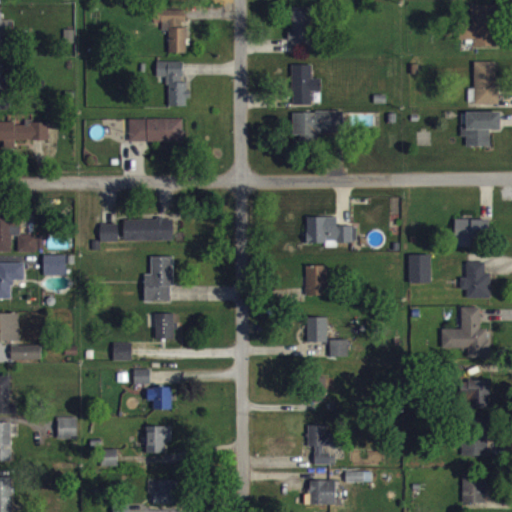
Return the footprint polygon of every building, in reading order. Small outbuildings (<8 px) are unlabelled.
[(475,55),(499,55),(500,13),(468,13),(467,48),(475,48),(475,55)] [(314,57),(315,15),(292,15),(292,56),(314,57)] [(170,61),(188,61),(188,33),(187,33),(187,19),(161,18),(161,29),(171,30),(170,61)] [(185,70),(159,69),(158,84),(170,85),(170,114),(188,115),(188,106),(190,106),(190,91),(184,91),(185,70)] [(476,70),(476,112),(499,112),(499,70),(476,70)] [(313,73),(293,73),(294,113),(314,113),(313,99),(323,99),(323,86),(314,87),(313,73)] [(503,120),(468,119),(468,135),(463,135),(463,145),(468,146),(468,155),(491,155),(492,138),(502,138),(503,120)] [(346,120),(295,120),(294,144),(301,144),(301,150),(319,150),(319,141),(346,142),(346,120)] [(186,149),(185,126),(131,127),(132,150),(186,149)] [(0,129),(0,157),(20,157),(20,152),(31,152),(31,148),(51,148),(51,129),(26,129),(26,133),(16,133),(16,130),(0,129)] [(0,217),(0,259),(13,260),(13,243),(21,243),(22,218),(0,217)] [(125,228),(126,249),(176,248),(176,226),(125,228)] [(457,255),(473,255),(473,247),(491,247),(491,227),(457,227),(457,255)] [(120,231),(102,232),(102,250),(120,249),(120,231)] [(39,243),(20,243),(20,260),(39,260),(39,243)] [(68,283),(68,263),(46,263),(46,283),(68,283)] [(433,263),(410,263),(410,291),(433,291),(433,263)] [(146,283),(146,309),(174,309),(173,265),(153,265),(153,282),(146,283)] [(26,288),(26,271),(0,270),(0,277),(0,306),(14,307),(14,288),(26,288)] [(469,306),(492,306),(492,280),(487,280),(487,270),(468,270),(468,285),(462,285),(462,298),(469,298),(469,306)] [(329,273),(307,274),(308,304),(330,303),(329,273)] [(444,357),(470,357),(470,366),(490,366),(490,337),(482,337),(482,315),(463,315),(463,337),(444,337),(444,357)] [(20,321),(0,321),(0,349),(21,349),(20,321)] [(158,347),(176,346),(175,321),(157,321),(158,347)] [(329,325),(308,325),(309,350),(329,350),(329,325)] [(332,365),(350,365),(350,348),(332,348),(332,365)] [(134,351),(115,351),(115,368),(134,369),(134,351)] [(13,368),(43,367),(43,353),(13,354),(13,368)] [(152,392),(152,378),(136,377),(136,392),(152,392)] [(0,422),(18,422),(17,412),(11,412),(11,384),(0,384),(0,422)] [(325,411),(328,386),(317,385),(314,409),(325,411)] [(491,417),(491,389),(464,389),(464,416),(491,417)] [(155,417),(173,418),(173,396),(149,395),(149,408),(155,408),(155,417)] [(491,426),(465,425),(465,464),(490,464),(491,426)] [(59,447),(79,447),(79,426),(59,426),(59,447)] [(0,469),(13,469),(12,430),(0,430),(0,469)] [(328,433),(310,433),(309,454),(338,454),(338,442),(327,442),(328,433)] [(173,435),(148,435),(148,461),(167,461),(167,450),(173,450),(173,435)] [(119,474),(119,457),(103,457),(103,475),(119,474)] [(373,490),(373,480),(347,479),(347,490),(373,490)] [(487,482),(464,483),(464,511),(487,511),(487,482)] [(13,511),(13,485),(0,485),(0,511),(13,511)] [(179,511),(179,488),(160,488),(160,500),(155,500),(155,511),(179,511)] [(337,511),(337,488),(312,489),(311,511),(337,511)]
